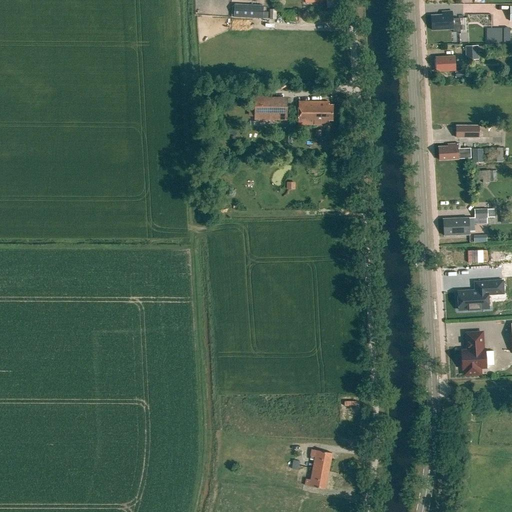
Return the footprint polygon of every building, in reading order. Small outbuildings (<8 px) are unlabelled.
[(264,6),(235,4),(234,17),(263,19),(264,6)] [(442,15),(431,16),(432,30),(453,29),(453,32),(460,32),(459,18),(452,19),(452,11),(442,12),(442,15)] [(498,29),(498,44),(508,44),(508,29),(498,29)] [(465,60),(479,60),(478,46),(465,46),(465,60)] [(454,56),(435,57),(436,71),(455,70),(454,56)] [(466,71),(456,72),(456,79),(467,79),(466,71)] [(255,101),(255,119),(287,120),(287,102),(255,101)] [(299,102),(298,124),(321,124),(320,123),(328,123),(328,120),(332,120),(332,106),(328,106),(328,102),(299,102)] [(456,125),(456,138),(480,138),(480,136),(480,127),(480,125),(456,125)] [(448,146),(438,147),(439,160),(471,158),(470,148),(460,149),(460,144),(448,144),(448,146)] [(483,149),(472,150),(473,162),(483,162),(483,149)] [(496,180),(496,170),(477,171),(478,181),(496,180)] [(495,209),(475,210),(475,218),(443,219),(444,236),(469,234),(469,228),(475,228),(475,224),(487,224),(487,218),(495,218),(495,209)] [(467,251),(468,263),(488,262),(487,250),(467,251)] [(446,253),(447,262),(459,261),(459,252),(446,253)] [(470,291),(458,292),(459,309),(488,308),(488,294),(503,293),(502,281),(475,283),(476,292),(470,293),(470,291)] [(467,334),(468,350),(461,351),(462,369),(467,368),(468,370),(469,371),(470,372),(472,372),(474,372),(475,371),(476,369),(476,368),(486,367),(485,349),(482,349),(481,333),(467,334)] [(310,456),(315,457),(311,480),(306,479),(305,485),(325,489),(332,453),(312,449),(310,456)]
